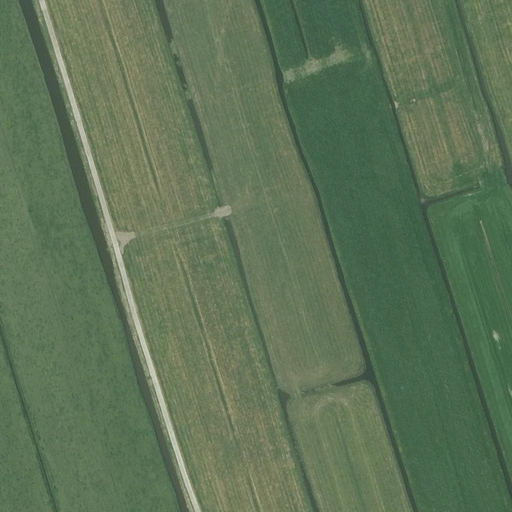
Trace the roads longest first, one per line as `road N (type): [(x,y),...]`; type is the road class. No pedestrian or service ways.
road 1 (track): [(197,511),(39,0)]
road 2 (track): [(497,181),(442,0)]
